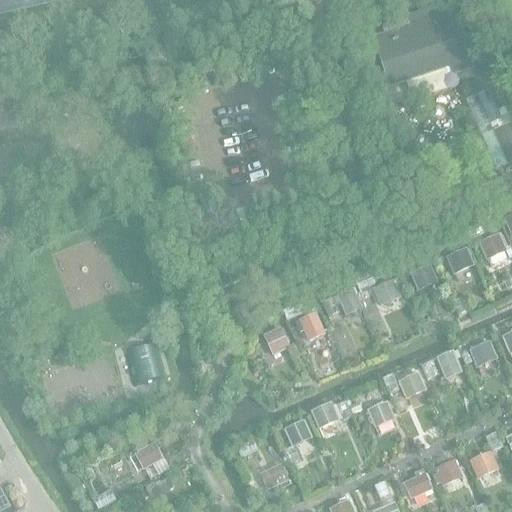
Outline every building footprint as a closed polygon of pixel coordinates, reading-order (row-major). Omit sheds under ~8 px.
[(472,70),(450,3),(407,18),(410,27),(373,39),(387,84),(446,66),(450,77),(472,70)] [(492,90),(468,99),(479,131),(504,123),(492,90)] [(511,167),(511,124),(494,132),(509,168),(511,167)] [(102,160),(99,143),(89,144),(88,132),(76,134),(81,165),(102,160)] [(499,236),(479,245),(486,263),(507,253),(506,250),(508,249),(502,238),(501,239),(499,236)] [(467,250),(446,259),(454,277),(475,268),(467,250)] [(251,277),(241,255),(194,276),(205,299),(251,277)] [(430,266),(410,276),(417,293),(438,284),(430,266)] [(397,280),(373,291),(380,309),(401,300),(397,292),(402,290),(397,280)] [(343,294),(336,297),(346,318),(363,310),(353,290),(352,290),(350,285),(342,289),(343,294)] [(299,323),(296,325),(300,335),(304,333),(309,344),(326,336),(316,315),(299,322),(299,323)] [(281,329),(263,337),(273,358),(290,350),(281,329)] [(511,335),(503,339),(510,356),(511,355),(511,335)] [(490,344),(469,353),(477,370),(498,361),(490,344)] [(164,380),(156,346),(126,353),(135,387),(164,380)] [(453,353),(436,360),(445,382),(463,375),(453,353)] [(419,375),(398,384),(406,402),(427,393),(419,375)] [(332,405),(310,414),(318,432),(339,423),(332,405)] [(388,405),(368,413),(376,431),(395,422),(388,405)] [(304,422),(284,432),(292,449),(313,440),(304,422)] [(155,445),(134,456),(143,472),(163,461),(155,445)] [(492,454),(469,465),(478,483),(500,472),(492,454)] [(436,476),(432,477),(436,487),(440,485),(442,489),(463,479),(455,462),(434,471),(436,476)] [(281,467),(260,476),(268,493),(280,487),(281,491),(290,487),(281,467)] [(416,480),(404,485),(411,501),(432,492),(423,471),(414,476),(416,480)] [(168,481),(149,492),(159,511),(175,503),(170,492),(173,490),(168,481)] [(0,511),(11,511),(0,491),(0,511)] [(353,511),(349,502),(329,511),(353,511)]
